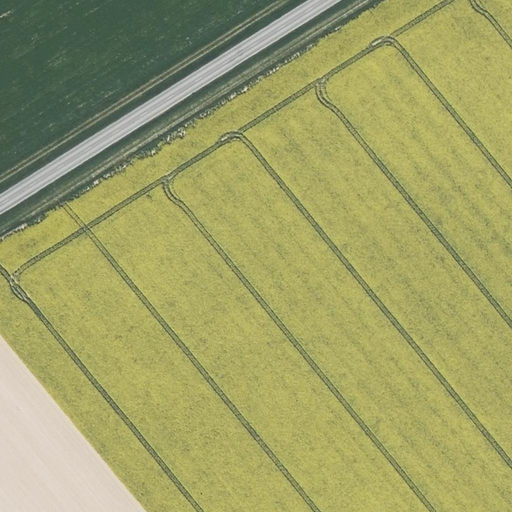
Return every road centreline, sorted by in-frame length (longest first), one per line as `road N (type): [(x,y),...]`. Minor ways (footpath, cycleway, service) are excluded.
road 1 (track): [(0,232),(366,0)]
road 2 (secondary): [(0,206),(327,0)]
road 3 (track): [(278,0),(0,178)]
